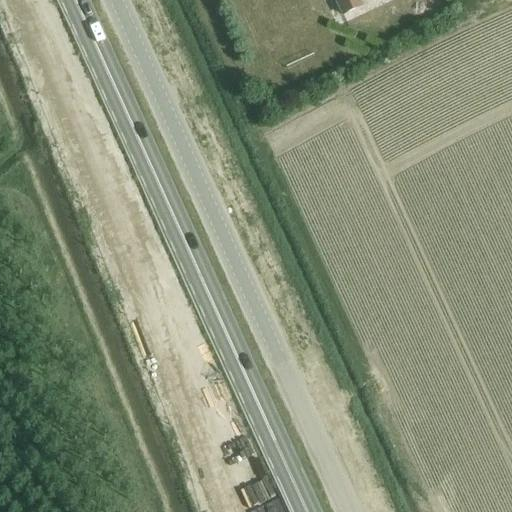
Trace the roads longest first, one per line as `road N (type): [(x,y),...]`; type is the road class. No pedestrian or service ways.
road 1 (unclassified): [(350,511),(115,0)]
road 2 (primary): [(241,392),(73,0)]
road 3 (primary): [(305,511),(241,392)]
road 4 (primary): [(241,392),(279,511)]
road 5 (primary): [(241,392),(263,511)]
